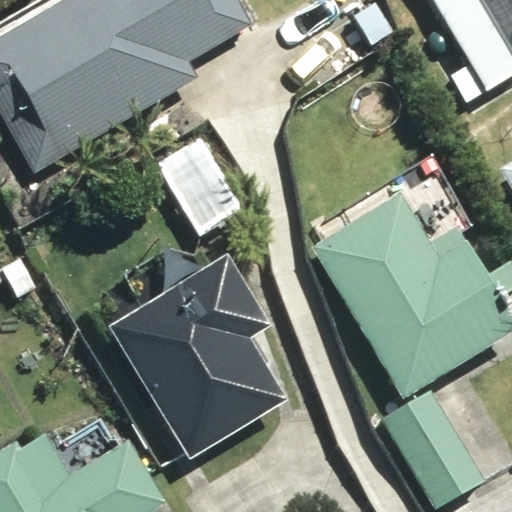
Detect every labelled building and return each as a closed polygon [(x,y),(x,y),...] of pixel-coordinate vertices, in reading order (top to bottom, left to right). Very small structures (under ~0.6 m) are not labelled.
[(66,0),(0,38),(0,104),(38,173),(201,76),(193,61),(256,25),(241,0),(66,0)] [(487,0),(430,33),(472,102),(511,78),(511,20),(500,0),(487,0)] [(161,163),(203,236),(246,210),(204,137),(161,163)] [(318,244),(407,396),(511,334),(511,307),(506,298),(511,294),(511,265),(493,277),(470,239),(441,256),(404,194),(318,244)] [(114,323),(193,459),(291,400),(254,338),(274,326),(231,254),(114,323)] [(0,271),(0,276),(13,300),(30,291),(14,264),(0,271)] [(385,420),(440,510),(488,481),(433,391),(385,420)] [(0,454),(0,511),(155,511),(169,503),(132,442),(74,478),(49,435),(24,449),(20,443),(0,454)]
